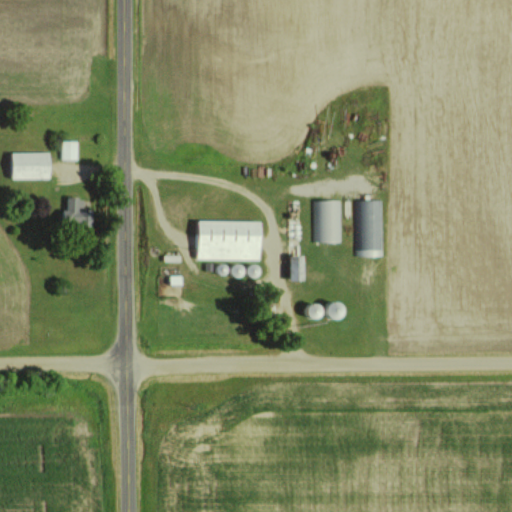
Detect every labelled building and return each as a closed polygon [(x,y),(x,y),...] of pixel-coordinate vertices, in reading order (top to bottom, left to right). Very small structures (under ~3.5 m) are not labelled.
[(76,141),(61,140),(61,159),(76,159),(76,141)] [(54,162),(48,162),(48,151),(10,152),(11,178),(54,177),(54,162)] [(83,223),(87,210),(77,207),(79,200),(63,195),(57,214),(83,223)] [(338,200),(312,200),(313,227),(316,227),(316,240),(339,240),(338,200)] [(197,258),(260,259),(261,222),(198,220),(197,258)]
